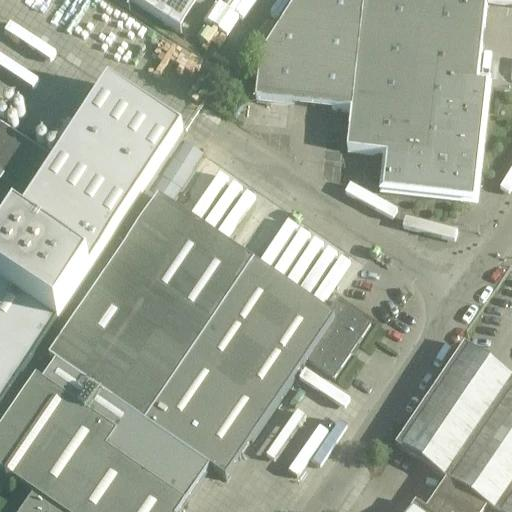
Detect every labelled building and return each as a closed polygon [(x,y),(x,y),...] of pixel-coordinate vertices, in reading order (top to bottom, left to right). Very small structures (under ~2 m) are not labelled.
[(128,0),(143,10),(181,34),(203,0),(128,0)] [(347,153),(348,154),(391,158),(387,189),(471,198),(483,90),(477,90),(486,5),(438,0),(298,0),(260,61),(255,103),(351,114),(347,153)] [(211,24),(198,41),(216,55),(229,39),(211,24)] [(0,412),(194,118),(120,70),(56,167),(0,129),(0,112),(3,109),(0,106),(0,412)] [(169,203),(202,153),(184,141),(151,192),(169,203)] [(187,221),(159,201),(49,361),(57,366),(210,471),(225,482),(307,364),(333,382),(371,328),(337,304),(328,317),(252,265),(253,263),(188,219),(187,221)] [(511,511),(511,380),(464,348),(395,449),(446,484),(426,511),(424,511),(416,506),(411,511),(511,511)] [(182,511),(210,471),(57,366),(43,386),(36,381),(0,434),(0,474),(4,477),(7,484),(13,483),(33,498),(24,511),(182,511)]
